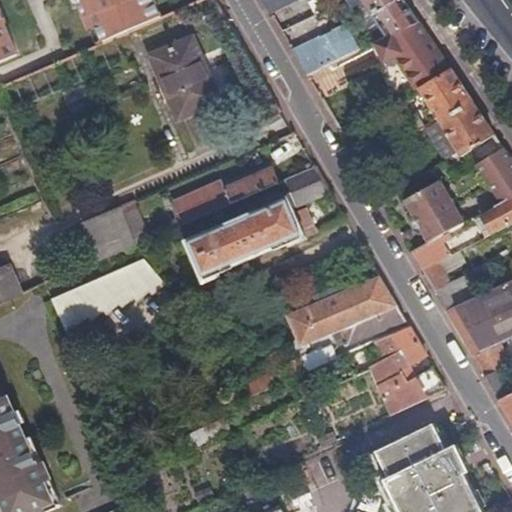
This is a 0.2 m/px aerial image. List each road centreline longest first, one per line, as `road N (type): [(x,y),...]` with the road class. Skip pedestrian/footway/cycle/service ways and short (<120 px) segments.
road 1 (residential): [(244,0),(511,463)]
road 2 (unknown): [(461,407),(353,448),(337,511)]
